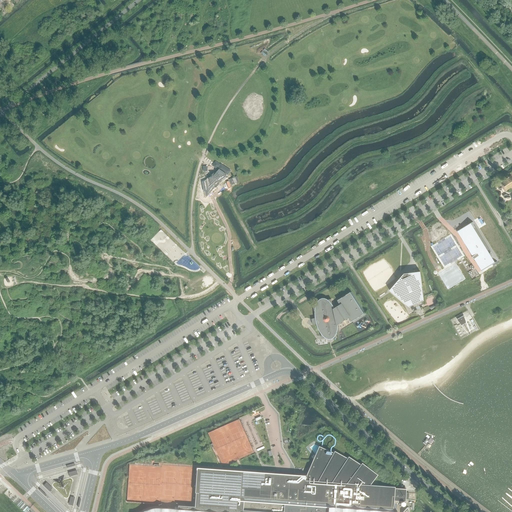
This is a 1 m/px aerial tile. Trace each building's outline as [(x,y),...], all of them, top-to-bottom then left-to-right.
[(211,175),(212,176),(206,179),(208,188),(212,184),(215,180),(224,175),(218,170),(216,172),(215,171),(211,175)] [(493,258),(493,257),(490,259),(467,221),(469,219),(453,228),(454,229),(456,232),(458,235),(460,239),(465,247),(468,251),(473,258),(475,264),(478,267),(477,267),(477,268),(493,258)] [(409,307),(422,302),(423,301),(420,272),(404,274),(389,290),(409,307)] [(322,339),(326,338),(327,338),(328,339),(329,339),(331,339),(332,338),(333,338),(333,337),(334,336),(335,335),(336,333),(336,332),(340,331),(338,326),(337,327),(337,325),(349,317),(352,322),(365,313),(351,292),(338,300),(341,304),(334,309),(333,307),(332,305),(331,304),(332,304),(331,299),(327,300),(326,300),(325,299),(323,299),(322,299),(321,299),(321,300),(320,300),(319,300),(319,301),(318,301),(318,302),(317,303),(317,304),(317,305),(316,306),(313,306),(314,311),(316,311),(315,313),(315,315),(316,318),(312,319),(313,325),(317,324),(317,325),(318,327),(319,328),(318,328),(319,329),(320,331),(321,332),(321,333),(321,334),(322,339)] [(457,320),(461,325),(466,322),(464,316),(457,320)] [(397,511),(393,511),(393,501),(394,488),(394,487),(370,485),(377,475),(362,463),(360,465),(348,457),(347,458),(334,451),(333,453),(318,446),(318,447),(320,447),(307,476),(305,476),(294,475),(291,474),(232,470),(196,468),(195,493),(195,494),(194,507),(178,505),(177,509),(158,508),(155,508),(152,508),(149,509),(146,510),(143,511),(141,511),(140,511),(397,511)] [(47,482),(45,485),(50,490),(53,487),(47,482)] [(394,488),(393,501),(405,502),(406,489),(394,488)]
